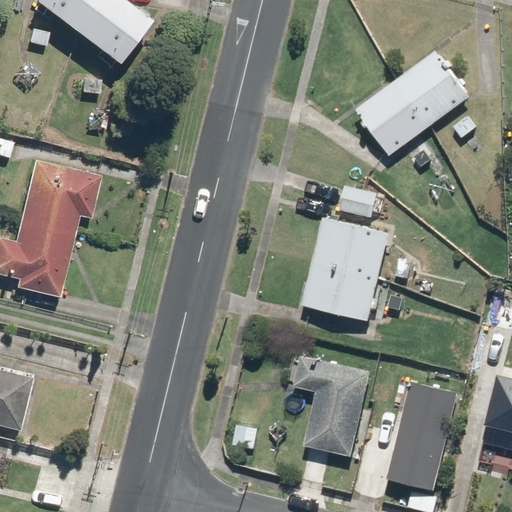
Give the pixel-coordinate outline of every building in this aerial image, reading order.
[(135,0),(45,0),(125,59),(157,16),(135,0)] [(54,29),(32,25),(28,46),(50,50),(54,29)] [(441,47),(362,105),(396,150),(474,92),(441,47)] [(482,127),(467,108),(450,122),(465,141),(482,127)] [(438,161),(424,143),(405,158),(420,176),(438,161)] [(20,285),(63,295),(82,213),(94,216),(104,173),(38,158),(19,239),(2,235),(0,240),(0,271),(22,277),(20,285)] [(348,182),(342,206),(375,214),(381,190),(348,182)] [(393,228),(328,214),(308,301),(374,316),(393,228)] [(511,286),(497,283),(488,322),(511,327),(511,286)] [(511,328),(491,323),(482,361),(506,367),(511,343),(511,328)] [(310,441),(356,451),(375,367),(306,352),(299,383),(322,388),(310,441)] [(0,422),(23,428),(35,375),(0,367),(0,422)] [(450,383),(387,370),(380,401),(443,414),(450,383)] [(511,372),(501,370),(489,422),(511,426),(511,372)] [(418,420),(377,411),(368,451),(409,460),(418,420)]
